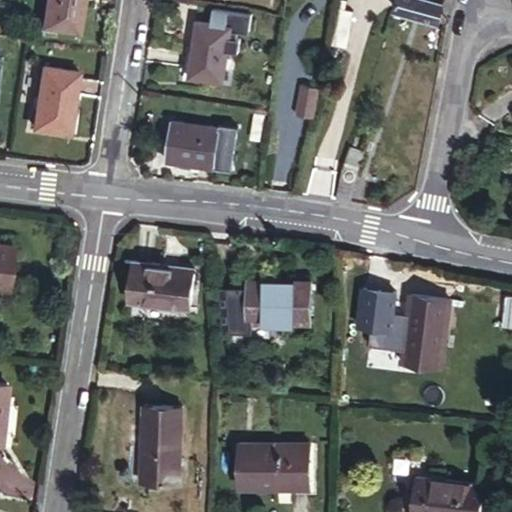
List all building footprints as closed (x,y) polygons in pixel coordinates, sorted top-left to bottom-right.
[(48,0),(44,24),(83,30),(87,0),(48,0)] [(399,0),(398,6),(441,15),(444,0),(399,0)] [(224,78),(232,26),(198,20),(193,51),(187,50),(183,77),(197,80),(199,74),(224,78)] [(72,130),(81,71),(45,66),(36,125),(72,130)] [(299,109),(317,112),(322,82),(304,79),(299,109)] [(240,132),(173,121),(170,132),(167,155),(234,166),(240,132)] [(347,163),(333,199),(346,204),(359,166),(347,163)] [(0,286),(5,288),(11,244),(0,242),(0,286)] [(186,305),(191,268),(132,260),(126,298),(186,305)] [(245,279),(245,319),(306,319),(305,278),(245,279)] [(402,333),(383,331),(378,362),(399,364),(401,356),(438,359),(447,293),(407,288),(402,333)] [(177,478),(180,404),(141,401),(139,477),(177,478)] [(307,435),(239,435),(239,479),(307,480),(307,435)] [(476,511),(480,482),(416,474),(411,511),(476,511)]
